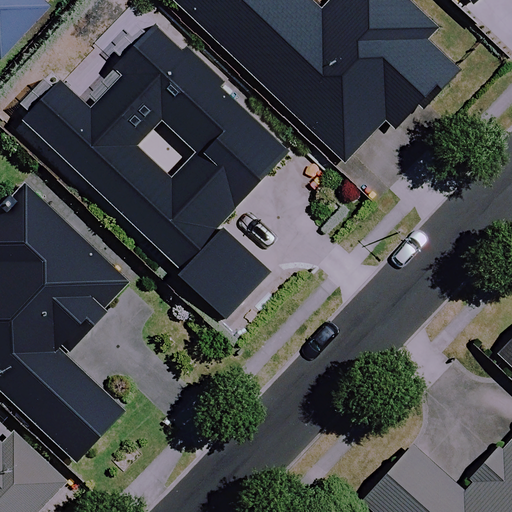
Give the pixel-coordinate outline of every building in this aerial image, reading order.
[(0,0),(0,61),(47,11),(35,0),(0,0)] [(337,0),(320,17),(302,0),(182,0),(350,161),(385,124),(394,133),(452,72),(422,43),(433,32),(399,0),(337,0)] [(165,27),(128,66),(133,72),(102,105),(72,76),(36,115),(196,265),(191,270),(236,311),(276,268),(226,222),(295,149),(165,27)] [(124,417),(70,366),(112,322),(107,317),(130,291),(27,193),(0,221),(0,384),(81,462),(124,417)] [(511,338),(498,353),(511,365),(511,338)] [(0,511),(43,511),(69,487),(17,437),(3,451),(0,448),(0,511)] [(511,511),(511,439),(462,495),(412,449),(363,502),(373,511),(511,511)]
